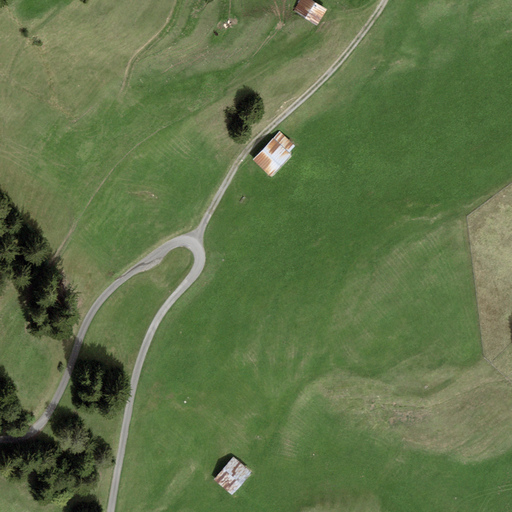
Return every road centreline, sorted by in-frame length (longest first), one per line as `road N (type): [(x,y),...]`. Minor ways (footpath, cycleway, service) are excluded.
road 1 (unclassified): [(0,438),(45,420),(85,324),(110,290),(168,245),(195,243),(198,267),(152,327),(141,356),(110,511)]
road 2 (track): [(195,243),(245,148),(345,54),(382,0)]
